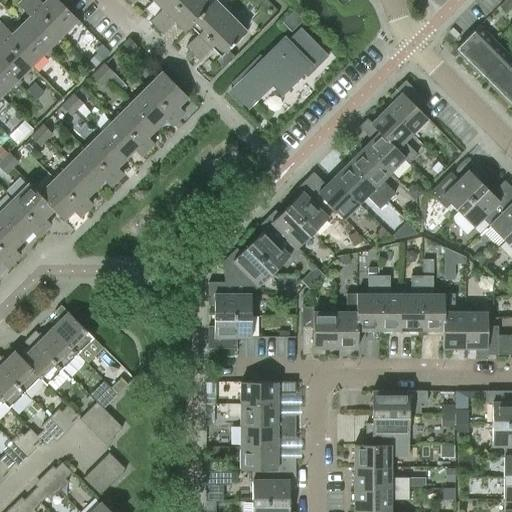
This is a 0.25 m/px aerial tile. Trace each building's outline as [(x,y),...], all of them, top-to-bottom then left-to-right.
[(45,51),(60,35),(25,0),(21,0),(17,5),(29,16),(20,25),(45,51)] [(38,0),(25,0),(60,35),(77,19),(57,0),(45,0),(42,4),(38,0)] [(155,27),(182,0),(154,0),(153,1),(161,9),(149,21),(155,27)] [(209,6),(208,4),(203,0),(182,0),(155,27),(162,34),(174,22),(184,31),(189,26),(209,6)] [(185,46),(192,53),(233,12),(222,0),(212,0),(208,4),(209,6),(189,26),(197,34),(185,46)] [(504,0),(498,6),(504,13),(511,5),(511,1),(510,0),(504,0)] [(233,12),(192,53),(198,59),(210,47),(219,56),(215,60),(223,68),(234,57),(226,50),(245,32),(232,18),(236,14),(233,12)] [(0,22),(0,35),(30,66),(45,51),(20,25),(11,34),(0,22)] [(494,42),(478,26),(455,49),(462,56),(460,58),(469,67),(494,42)] [(231,84),(252,105),(272,84),(282,94),(303,74),(306,78),(328,56),(299,28),(286,42),(282,38),(262,59),(259,55),(231,84)] [(0,66),(14,81),(30,66),(0,35),(0,66)] [(137,48),(128,39),(122,45),(131,54),(137,48)] [(479,73),(486,80),(509,57),(494,42),(469,67),(477,75),(479,73)] [(491,89),(499,97),(511,84),(511,59),(509,57),(486,80),(493,87),(491,89)] [(103,63),(97,69),(107,79),(114,73),(103,63)] [(0,95),(14,81),(0,66),(0,95)] [(91,75),(101,85),(107,79),(97,69),(91,75)] [(145,88),(177,119),(182,114),(176,108),(187,97),(161,72),(145,88)] [(385,108),(411,134),(427,119),(417,109),(424,101),(404,81),(388,97),(393,101),(385,108)] [(509,103),(511,105),(511,84),(499,97),(507,105),(509,103)] [(177,119),(145,88),(129,103),(155,129),(165,118),(172,124),(177,119)] [(73,93),(66,100),(76,110),(83,103),(73,93)] [(60,106),(70,116),(76,110),(66,100),(60,106)] [(115,118),(146,150),(151,145),(145,138),(155,129),(129,103),(115,118)] [(416,155),(403,142),(411,134),(385,108),(370,123),(370,124),(404,158),(404,159),(408,163),(416,155)] [(99,134),(124,159),(135,148),(141,155),(146,150),(115,118),(99,134)] [(404,158),(370,124),(370,123),(366,119),(358,127),(370,140),(363,147),(389,173),(404,159),(404,158)] [(42,124),(35,130),(46,140),(52,134),(42,124)] [(29,137),(39,147),(46,140),(35,130),(29,137)] [(84,149),(115,181),(121,175),(114,169),(124,159),(99,134),(84,149)] [(363,147),(348,162),(386,201),(394,194),(381,181),(389,173),(363,147)] [(69,164),(94,189),(104,179),(110,185),(115,181),(84,149),(69,164)] [(8,152),(2,158),(12,169),(18,162),(8,152)] [(0,160),(0,169),(6,175),(12,169),(2,158),(0,160)] [(348,162),(332,178),(358,204),(366,196),(378,209),(386,201),(348,162)] [(94,189),(69,164),(53,179),(85,211),(90,206),(84,199),(94,189)] [(457,212),(483,186),(467,170),(457,180),(449,173),(429,192),(445,208),(449,204),(457,212)] [(358,204),(332,178),(325,185),(312,172),(304,180),(334,211),(342,220),(358,204)] [(74,209),(80,216),(85,211),(53,179),(38,194),(37,195),(52,210),(63,220),(74,209)] [(285,207),(311,233),(334,211),(304,180),(289,196),(293,200),(285,207)] [(490,193),(483,186),(457,212),(473,227),(481,219),(488,226),(499,215),(491,208),(511,188),(503,180),(490,193)] [(52,210),(37,195),(38,194),(28,183),(12,200),(43,231),(48,226),(42,220),(52,210)] [(511,189),(511,188),(491,208),(499,215),(488,226),(504,241),(511,232),(511,189)] [(0,211),(0,218),(22,240),(32,230),(38,236),(43,231),(12,200),(0,211)] [(296,249),(297,248),(311,233),(285,207),(278,215),(274,211),(258,226),(262,231),(262,230),(275,243),(283,236),(296,249)] [(0,248),(13,261),(18,256),(11,250),(22,240),(0,218),(0,248)] [(296,249),(283,236),(275,243),(262,230),(262,231),(247,245),(273,271),(281,264),(285,268),(301,252),(297,248),(296,249)] [(273,271),(247,245),(240,253),(235,249),(219,264),(224,268),(224,283),(239,283),(250,294),(273,271)] [(13,261),(0,248),(0,261),(1,260),(8,267),(13,261)] [(367,294),(356,294),(356,331),(377,331),(378,276),(367,276),(367,294)] [(388,276),(378,276),(377,331),(399,331),(399,294),(388,294),(388,276)] [(410,294),(399,294),(399,331),(421,331),(421,276),(410,276),(410,294)] [(432,276),(421,276),(421,331),(441,331),(442,331),(442,294),(432,294),(432,276)] [(250,316),(250,294),(239,283),(224,283),(207,283),(207,305),(213,305),(213,316),(250,316)] [(356,349),(356,331),(356,294),(345,294),(345,312),(334,312),(334,349),(356,349)] [(464,349),(464,312),(453,312),(453,294),(442,294),(442,331),(441,331),(441,349),(464,349)] [(51,328),(76,354),(92,338),(60,305),(53,312),(60,319),(51,328)] [(334,349),(334,312),(312,312),(312,326),(301,326),(301,355),(323,355),(323,349),(334,349)] [(497,355),(497,335),(497,326),(486,326),(486,312),(464,312),(464,349),(474,349),(474,355),(497,355)] [(250,316),(213,316),(213,326),(207,326),(207,349),(236,349),(236,338),(250,338),(250,316)] [(60,369),(76,354),(51,328),(41,338),(34,331),(28,337),(60,369)] [(497,335),(497,355),(511,354),(511,335),(497,335)] [(44,385),(60,369),(28,337),(23,342),(30,350),(21,358),(21,359),(38,377),(37,378),(44,385)] [(0,369),(23,392),(37,378),(38,377),(21,359),(21,358),(14,351),(3,362),(0,358),(0,369)] [(0,400),(0,401),(0,400),(0,401),(7,408),(23,392),(0,369),(0,400)] [(120,378),(110,387),(117,394),(126,384),(120,378)] [(239,405),(276,405),(276,394),(294,394),(294,382),(239,382),(239,405)] [(208,383),(205,383),(205,405),(215,404),(215,383),(208,383)] [(107,404),(117,394),(110,387),(100,397),(107,404)] [(491,424),(511,423),(511,390),(485,391),(485,402),(491,402),(491,424)] [(420,413),(420,402),(426,402),(426,391),(371,391),(371,413),(408,413),(420,413)] [(87,428),(103,411),(95,403),(78,419),(87,428)] [(60,412),(70,422),(77,415),(66,405),(60,412)] [(276,415),(276,405),(239,405),(239,426),(294,426),(294,415),(276,415)] [(466,410),(455,410),(455,415),(455,423),(455,424),(466,424),(466,416),(466,410)] [(112,419),(103,411),(87,428),(95,436),(112,419)] [(408,446),(408,413),(371,413),(371,424),(365,424),(365,445),(408,446)] [(121,428),(112,419),(95,436),(104,445),(121,428)] [(503,446),(503,456),(511,456),(511,423),(491,424),(491,446),(503,446)] [(466,424),(455,424),(455,432),(458,432),(466,432),(466,424)] [(294,437),(294,426),(239,426),(239,448),(276,448),(276,437),(294,437)] [(29,429),(22,436),(32,446),(38,439),(39,439),(36,436),(29,429)] [(42,430),(36,436),(39,439),(38,439),(45,446),(52,439),(42,430)] [(408,457),(408,446),(365,445),(353,445),(353,467),(390,467),(390,457),(408,457)] [(294,459),(276,459),(276,448),(239,448),(239,470),(251,470),(251,469),(294,470),(294,459)] [(99,461),(116,478),(124,469),(108,452),(99,461)] [(0,457),(0,462),(8,470),(14,463),(4,453),(0,457)] [(511,456),(503,456),(503,478),(511,477),(511,456)] [(99,461),(91,469),(107,486),(116,478),(99,461)] [(63,479),(71,472),(61,462),(54,469),(63,479)] [(390,478),(390,467),(353,467),(353,489),(408,489),(408,478),(390,478)] [(107,486),(91,469),(82,478),(99,495),(107,486)] [(288,491),(294,491),(294,470),(251,469),(251,470),(251,502),(288,502),(288,491)] [(511,477),(503,478),(503,500),(511,499),(511,477)] [(29,493),(39,503),(46,497),(36,487),(29,493)] [(408,489),(353,489),(353,511),(390,511),(390,500),(408,500),(408,489)] [(23,500),(33,510),(39,503),(29,493),(23,500)] [(511,511),(511,499),(503,500),(502,511),(511,511)] [(90,511),(110,511),(100,502),(90,511)] [(287,511),(288,502),(251,502),(251,511),(287,511)]
